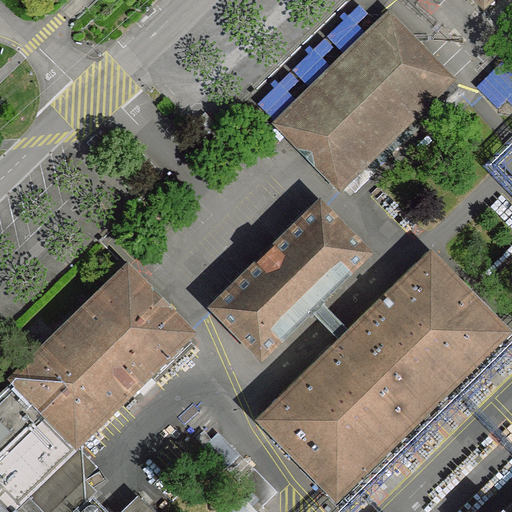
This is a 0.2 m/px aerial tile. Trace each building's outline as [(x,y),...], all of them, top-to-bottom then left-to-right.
[(506,0),(479,0),(492,14),(506,0)] [(461,84),(396,16),(281,127),(333,182),(346,195),(461,84)] [(511,107),(511,60),(510,58),(486,81),(511,108),(511,107)] [(263,102),(277,117),(305,91),(291,76),(263,102)] [(370,254),(318,201),(210,306),(262,359),(370,254)] [(511,331),(433,250),(259,418),(337,500),(511,331)] [(184,329),(124,266),(10,378),(14,383),(76,444),(192,338),(184,329)] [(0,511),(72,511),(96,489),(84,477),(95,465),(76,444),(14,383),(0,396),(0,511)] [(155,511),(137,493),(117,511),(155,511)]
